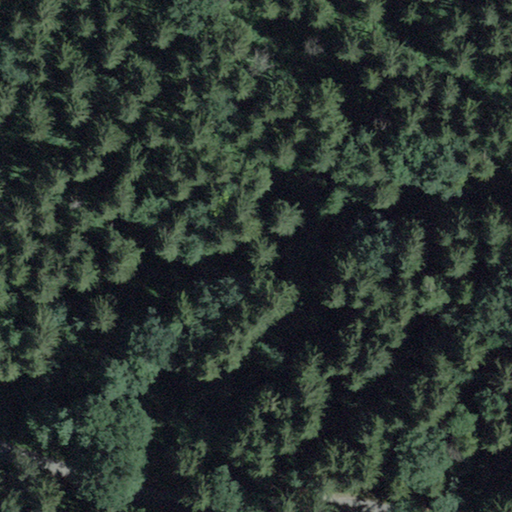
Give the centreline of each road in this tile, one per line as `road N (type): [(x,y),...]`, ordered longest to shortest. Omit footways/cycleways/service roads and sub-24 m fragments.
road 1 (unclassified): [(0,443),(60,453),(214,511)]
road 2 (unclassified): [(231,511),(333,502),(369,511)]
